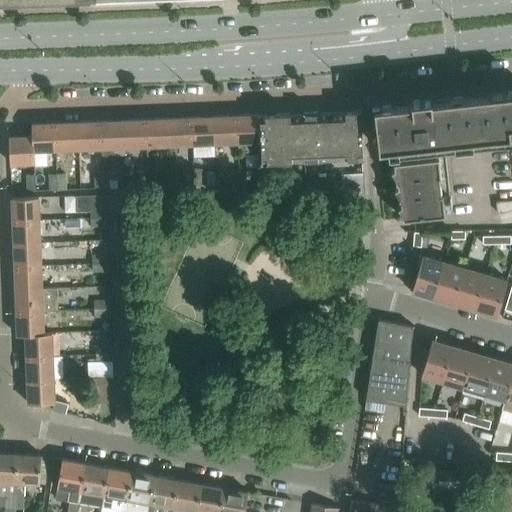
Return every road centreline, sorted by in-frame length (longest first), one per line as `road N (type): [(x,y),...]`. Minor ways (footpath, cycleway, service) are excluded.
road 1 (residential): [(0,109),(365,90),(511,71)]
road 2 (secondary): [(399,14),(0,36)]
road 3 (unclassified): [(345,482),(25,428),(4,400)]
road 4 (secondary): [(189,67),(367,56),(511,36)]
road 5 (secondary): [(189,67),(238,48),(392,34),(399,14)]
road 6 (unclassified): [(345,482),(372,296)]
road 7 (residential): [(372,296),(511,336)]
road 8 (secondary): [(45,69),(189,67)]
road 9 (unclassified): [(372,296),(368,154)]
